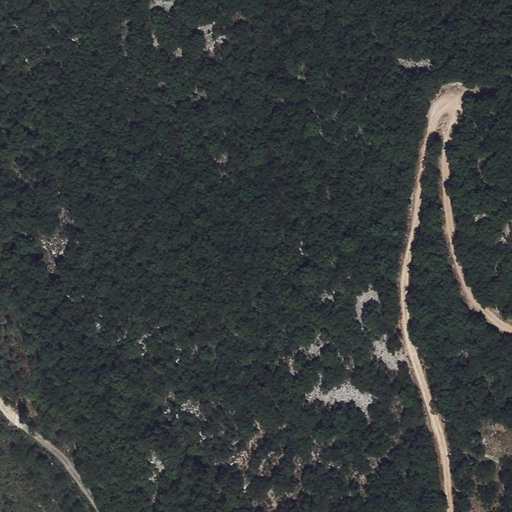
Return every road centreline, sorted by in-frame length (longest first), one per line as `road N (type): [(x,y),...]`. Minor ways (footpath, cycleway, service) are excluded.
road 1 (track): [(451,511),(440,434),(404,311),(432,126),(448,102),(457,112),(451,184),(467,285),(479,308),(511,328)]
road 2 (track): [(0,398),(100,511)]
